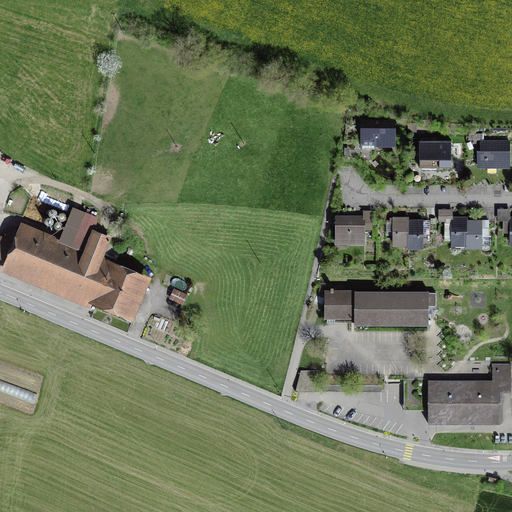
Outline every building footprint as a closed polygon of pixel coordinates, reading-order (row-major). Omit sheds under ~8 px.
[(392,121),(366,121),(366,140),(362,140),(362,148),(375,148),(375,145),(392,145),(392,121)] [(416,123),(408,123),(408,132),(416,132),(416,123)] [(451,141),(422,141),(422,151),(418,151),(418,168),(425,168),(425,167),(451,167),(451,141)] [(509,141),(481,141),(481,156),(485,156),(485,167),(509,167),(509,141)] [(417,183),(417,170),(409,170),(409,183),(417,183)] [(426,183),(426,170),(417,170),(417,183),(426,183)] [(434,183),(435,170),(426,170),(426,183),(434,183)] [(443,183),(443,170),(435,170),(434,183),(443,183)] [(479,183),(479,170),(471,170),(470,183),(479,183)] [(487,183),(487,170),(479,170),(479,183),(487,183)] [(496,183),(496,170),(487,170),(487,183),(496,183)] [(504,183),(504,170),(496,170),(496,183),(504,183)] [(408,216),(392,216),(392,218),(386,218),(386,225),(392,225),(392,240),(394,240),(394,245),(408,245),(408,216)] [(408,247),(422,247),(422,243),(423,243),(423,228),(430,228),(430,220),(423,220),(423,219),(409,219),(409,216),(408,216),(408,245),(408,247)] [(466,216),(451,216),(451,217),(445,218),(445,225),(451,225),(451,240),(452,240),(452,244),(467,244),(466,216)] [(467,244),(467,247),(481,247),(481,243),(482,243),(482,236),(488,236),(488,220),(482,220),(482,219),(468,219),(468,216),(466,216),(467,244)] [(511,216),(510,216),(510,217),(503,217),(503,225),(510,225),(510,240),(511,240),(511,244),(511,216)] [(363,217),(333,217),(333,223),(339,223),(339,232),(338,232),(337,242),(363,243),(363,229),(372,229),(372,222),(363,222),(363,217)] [(151,279),(115,264),(98,257),(105,239),(92,234),(84,254),(22,228),(15,245),(9,260),(7,264),(135,317),(151,279)] [(15,245),(2,239),(0,242),(0,256),(9,260),(15,245)] [(327,318),(355,318),(355,323),(430,324),(430,292),(355,291),(327,291),(327,318)] [(492,381),(429,381),(429,424),(500,424),(500,393),(511,393),(511,364),(492,364),(492,381)] [(319,391),(319,371),(301,371),(296,391),(319,391)]
